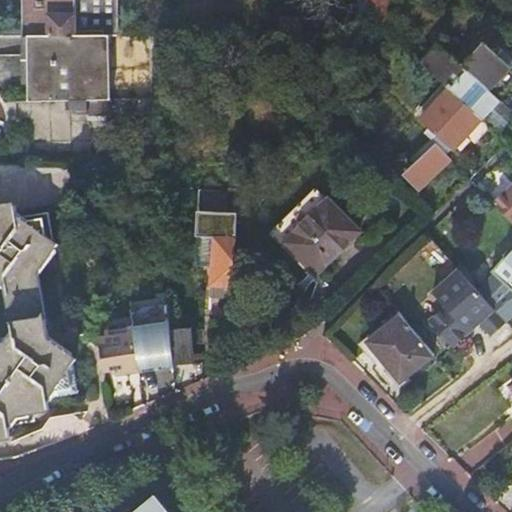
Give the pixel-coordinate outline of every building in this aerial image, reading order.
[(23,0),(22,38),(27,38),(120,38),(127,38),(127,0),(23,0)] [(390,0),(369,0),(366,23),(386,26),(390,0)] [(303,26),(302,19),(280,19),(280,36),(315,36),(316,27),(303,26)] [(120,38),(27,38),(27,104),(66,103),(109,101),(120,101),(120,38)] [(486,44),(448,87),(451,90),(483,120),(484,121),(502,102),(500,100),(511,86),(511,56),(499,45),(494,51),(486,44)] [(448,87),(444,83),(418,113),(425,119),(451,90),(448,87)] [(483,120),(451,90),(425,119),(423,121),(438,135),(456,150),(468,137),(483,120)] [(109,101),(66,103),(66,111),(71,111),(75,116),(109,115),(109,101)] [(483,120),(468,137),(477,145),(492,128),(484,121),(483,120)] [(456,150),(438,135),(412,159),(417,164),(435,147),(447,160),(456,150)] [(447,160),(435,147),(417,164),(405,175),(420,191),(450,163),(447,160)] [(234,290),(241,162),(231,162),(229,217),(205,216),(203,238),(216,239),(213,269),(212,288),(234,290)] [(481,183),(477,186),(483,192),(488,197),(491,194),(481,183)] [(511,188),(495,205),(511,224),(511,223),(511,188)] [(363,232),(332,201),(288,242),(319,274),(363,232)] [(84,243),(79,210),(53,214),(51,208),(16,214),(15,208),(13,208),(14,211),(0,212),(0,290),(0,291),(7,296),(15,345),(0,348),(0,433),(9,432),(10,438),(12,440),(11,428),(16,427),(15,423),(30,420),(29,413),(37,403),(51,413),(50,406),(55,399),(79,395),(74,366),(77,363),(49,341),(37,263),(52,260),(51,257),(59,247),(84,243)] [(196,268),(213,269),(216,239),(203,238),(199,238),(196,268)] [(496,274),(479,293),(480,295),(493,309),(506,324),(511,318),(511,256),(496,274)] [(457,268),(460,272),(469,282),(473,278),(462,265),(457,268)] [(506,324),(493,309),(480,295),(479,293),(469,282),(460,272),(434,295),(446,309),(430,323),(453,350),(480,325),(492,339),(507,325),(506,324)] [(233,301),(234,290),(212,288),(211,299),(233,301)] [(171,335),(171,328),(163,329),(162,321),(157,317),(133,320),(134,325),(140,372),(156,369),(156,365),(163,364),(174,362),(171,335)] [(401,383),(434,356),(403,318),(367,346),(381,365),(385,363),(401,383)] [(100,342),(106,375),(118,374),(125,373),(126,377),(141,375),(140,372),(134,325),(110,328),(106,332),(108,341),(100,342)] [(191,334),(171,335),(174,362),(175,369),(205,366),(205,360),(193,358),(191,334)] [(168,511),(154,495),(132,511),(73,511),(69,507),(62,511),(168,511)]
